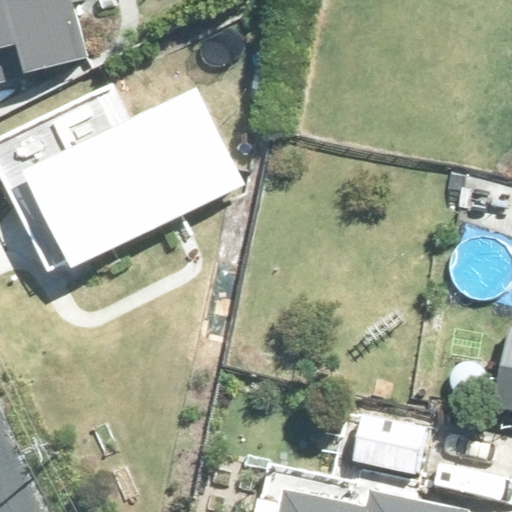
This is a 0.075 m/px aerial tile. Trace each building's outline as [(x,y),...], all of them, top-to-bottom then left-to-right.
[(55,79),(55,87),(150,100),(163,0),(67,0),(66,10),(38,7),(29,76),(55,79)] [(233,85),(229,117),(253,119),(256,88),(233,85)] [(149,127),(138,207),(213,215),(215,204),(228,205),(229,192),(216,190),(223,137),(149,127)] [(511,273),(511,239),(456,229),(443,295),(506,307),(511,273)] [(455,355),(489,358),(491,335),(458,329),(455,355)] [(494,412),(511,415),(511,329),(494,412)] [(258,503),(256,511),(465,511),(372,492),(369,510),(283,495),(281,510),(258,503)]
